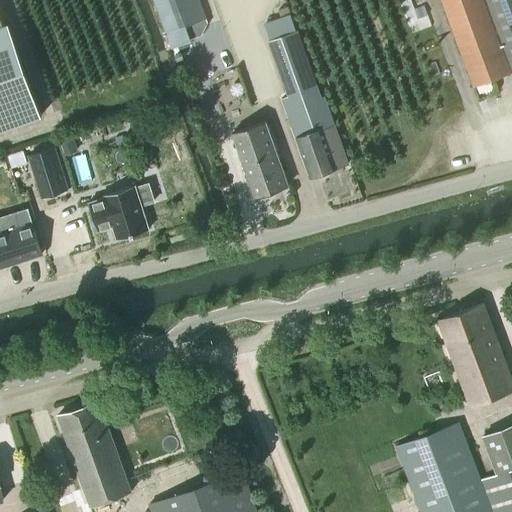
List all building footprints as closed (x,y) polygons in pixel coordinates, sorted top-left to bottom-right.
[(195,0),(156,0),(168,30),(202,17),(195,0)] [(511,0),(443,0),(474,84),(511,70),(511,0)] [(414,17),(407,20),(412,33),(418,30),(431,25),(423,6),(414,9),(416,16),(414,17)] [(289,15),(263,24),(269,40),(268,41),(288,96),(282,99),(296,138),(310,177),(337,167),(348,164),(324,96),(320,98),(296,31),(295,31),(289,15)] [(0,133),(43,117),(8,25),(3,27),(0,28),(0,133)] [(162,112),(141,119),(144,129),(165,122),(162,112)] [(243,165),(277,153),(266,122),(232,133),(243,165)] [(72,151),(67,136),(60,139),(65,154),(72,151)] [(68,188),(55,147),(28,155),(41,196),(68,188)] [(23,151),(8,156),(12,168),(27,163),(23,151)] [(277,153),(243,165),(255,197),(288,185),(277,153)] [(104,197),(88,202),(97,230),(113,225),(117,239),(149,229),(141,204),(154,200),(148,183),(135,187),(134,184),(103,194),(104,197)] [(0,266),(42,253),(26,202),(0,210),(0,266)] [(511,387),(511,384),(481,303),(438,319),(470,404),(511,387)] [(98,399),(57,414),(91,505),(131,490),(98,399)] [(511,422),(482,433),(495,470),(511,463),(511,422)] [(511,511),(511,467),(480,480),(458,423),(396,447),(420,511),(511,511)] [(257,511),(242,470),(149,504),(152,511),(257,511)]
